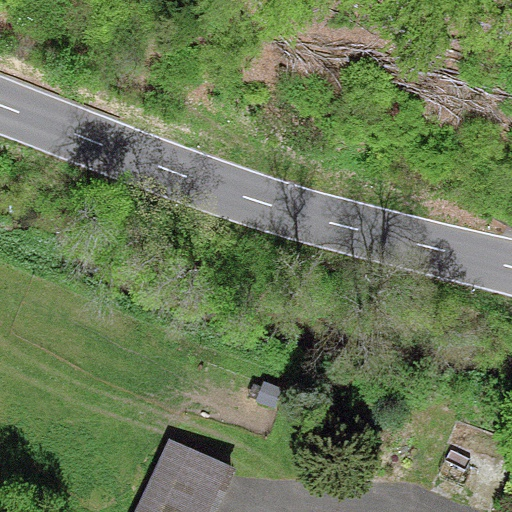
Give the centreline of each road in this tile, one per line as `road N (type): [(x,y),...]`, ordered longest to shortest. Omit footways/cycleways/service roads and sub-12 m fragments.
road 1 (tertiary): [(511,268),(329,224),(0,108)]
road 2 (track): [(0,4),(27,17),(244,196)]
